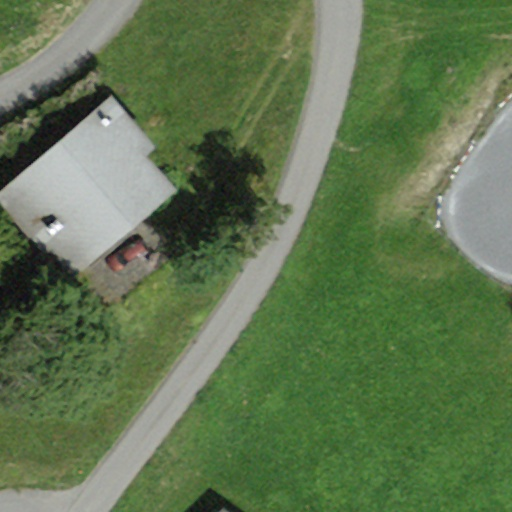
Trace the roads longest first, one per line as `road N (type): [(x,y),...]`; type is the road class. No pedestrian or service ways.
road 1 (track): [(343,0),(313,143),(273,248),(231,320),(87,511)]
road 2 (track): [(0,101),(79,48),(119,0)]
